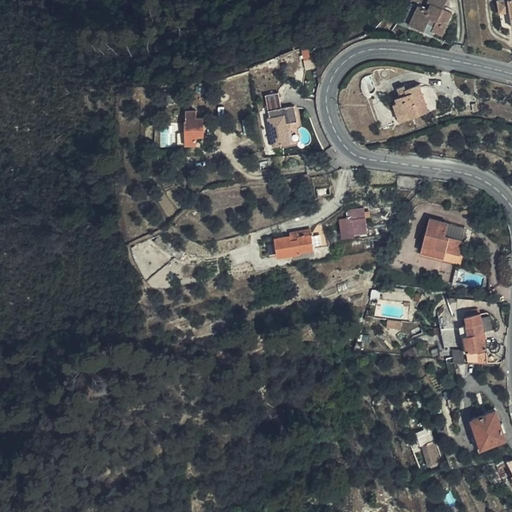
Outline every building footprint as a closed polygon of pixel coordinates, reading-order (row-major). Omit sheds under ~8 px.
[(409,25),(425,32),(428,25),(433,27),(432,31),(433,32),(442,36),(452,14),(443,8),(447,0),(429,0),(429,3),(431,4),(428,10),(419,5),(409,25)] [(511,0),(502,0),(504,12),(511,11),(511,0)] [(428,25),(425,32),(431,35),(433,32),(432,31),(433,27),(428,25)] [(420,83),(406,88),(408,93),(400,96),(393,98),(401,121),(429,111),(420,83)] [(408,93),(406,88),(405,85),(398,87),(400,96),(408,93)] [(290,128),(289,122),(294,121),(297,120),(295,107),(269,110),(270,117),(268,118),(272,145),(292,142),(290,128)] [(186,121),(186,140),(197,140),(197,136),(205,135),(204,117),(198,117),(198,110),(187,110),(187,121),(186,121)] [(157,145),(176,145),(176,122),(156,123),(157,145)] [(399,173),(398,185),(416,186),(426,177),(410,175),(399,173)] [(367,230),(365,217),(365,212),(364,208),(348,210),(349,218),(341,219),(343,236),(355,235),(355,232),(367,230)] [(422,251),(453,259),(454,252),(465,254),(468,240),(446,235),(448,223),(429,218),(422,251)] [(319,231),(312,232),(299,234),(291,236),(267,240),(270,257),(300,252),(300,250),(321,247),(319,231)] [(175,245),(160,233),(154,242),(169,252),(174,246),(175,245)] [(174,246),(169,252),(183,260),(196,262),(197,255),(190,253),(188,252),(174,246)] [(454,252),(453,259),(462,261),(465,254),(454,252)] [(466,343),(464,343),(465,349),(468,349),(468,351),(479,349),(487,347),(485,337),(483,337),(482,331),(484,330),(481,312),(466,315),(468,324),(462,325),(464,334),(465,334),(466,343)] [(401,330),(402,322),(388,320),(387,327),(401,330)] [(487,347),(479,349),(480,360),(487,360),(487,347)] [(506,438),(496,410),(473,417),(483,446),(506,438)] [(419,428),(424,444),(429,442),(424,427),(419,428)] [(443,461),(439,448),(435,450),(432,441),(429,442),(424,444),(430,465),(443,461)]
